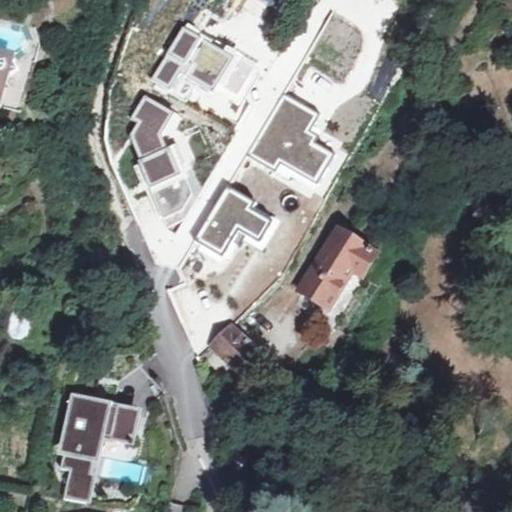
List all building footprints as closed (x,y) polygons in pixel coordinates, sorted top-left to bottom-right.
[(235,56),(182,25),(151,78),(171,90),(180,74),(213,93),(235,56)] [(0,105),(22,112),(38,63),(27,59),(0,49),(0,105)] [(321,113),(283,91),(246,155),(275,172),(280,163),(317,185),(336,153),(316,142),(320,136),(310,130),(321,113)] [(173,111),(144,95),(130,119),(137,123),(129,135),(163,220),(183,212),(189,198),(169,146),(166,147),(160,134),(173,111)] [(255,201),(227,184),(193,240),(221,257),(238,229),(259,242),(272,220),(251,207),(255,201)] [(379,256),(338,231),(301,295),(333,315),(337,306),(356,277),(363,281),(379,256)] [(178,319),(182,329),(201,318),(185,286),(166,293),(178,319)] [(8,315),(11,340),(32,337),(28,312),(8,315)] [(236,328),(213,350),(236,373),(257,352),(236,328)] [(139,415),(76,402),(63,468),(76,470),(70,500),(93,504),(106,440),(133,445),(139,415)]
